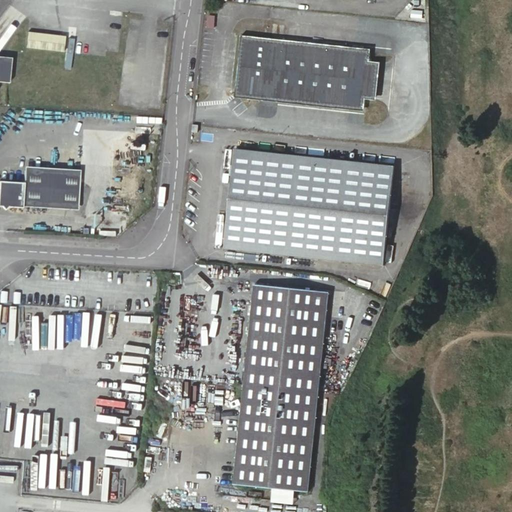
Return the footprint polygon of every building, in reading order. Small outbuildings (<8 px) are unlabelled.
[(27,32),(25,49),(63,53),(65,37),(27,32)] [(293,40),(237,34),(231,97),(286,102),(287,98),(365,106),(366,99),(370,61),(370,53),(292,46),(293,40)] [(371,48),(293,40),(292,46),(370,53),(371,48)] [(0,58),(0,81),(9,82),(11,59),(0,58)] [(378,62),(370,61),(366,99),(374,100),(378,62)] [(365,110),(365,106),(287,98),(286,102),(365,110)] [(383,264),(391,166),(231,154),(223,254),(383,264)] [(78,174),(24,170),(23,183),(0,181),(0,207),(3,210),(6,207),(21,208),(21,202),(78,206),(79,174),(78,174)] [(21,202),(21,208),(77,211),(78,206),(21,202)] [(308,492),(329,293),(254,285),(233,484),(308,492)] [(214,494),(213,511),(248,511),(249,503),(232,502),(233,495),(214,494)]
